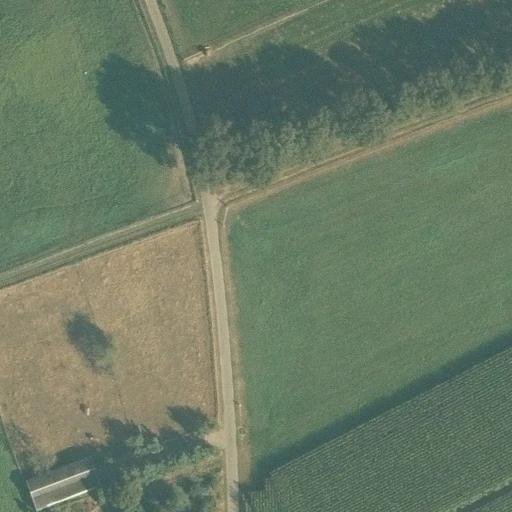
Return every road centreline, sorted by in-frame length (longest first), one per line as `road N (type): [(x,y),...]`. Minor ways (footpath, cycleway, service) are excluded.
road 1 (track): [(511,89),(0,286)]
road 2 (unclassified): [(227,511),(221,320),(204,209),(177,80),(146,0)]
